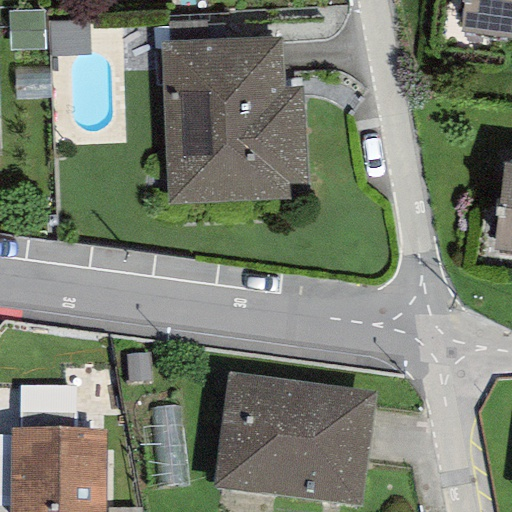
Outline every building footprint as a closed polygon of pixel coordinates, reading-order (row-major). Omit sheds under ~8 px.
[(511,0),(464,0),(460,33),(511,39),(511,0)] [(160,42),(166,204),(289,199),(289,186),(306,185),(302,86),(284,87),(282,37),(160,42)] [(511,162),(502,161),(490,252),(511,254),(511,162)] [(374,393),(228,373),(212,486),(358,506),(374,393)] [(20,430),(76,430),(76,387),(20,387),(20,430)] [(10,506),(9,511),(104,511),(105,430),(76,430),(20,430),(10,430),(10,436),(10,506)] [(0,505),(10,506),(10,436),(0,436),(0,505)]
